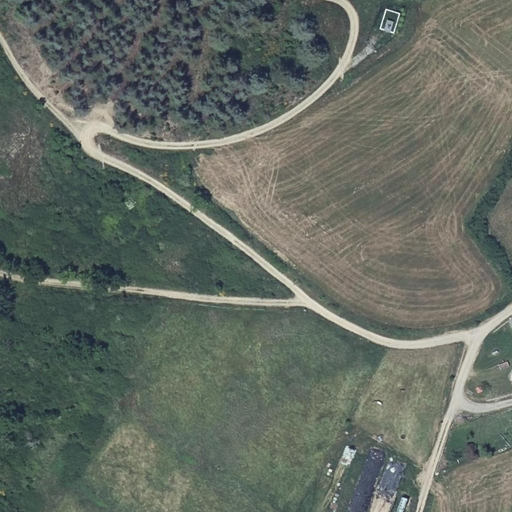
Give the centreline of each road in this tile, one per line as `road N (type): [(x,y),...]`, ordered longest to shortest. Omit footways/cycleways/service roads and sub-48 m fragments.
road 1 (track): [(0,275),(250,304),(307,301),(248,249),(73,133),(0,36)]
road 2 (track): [(334,0),(352,24),(342,64),(320,92),(276,122),(215,144),(166,148),(85,125),(73,133)]
road 3 (track): [(307,301),(397,345),(476,338)]
road 4 (unclassified): [(511,310),(476,338),(458,389),(469,408),(511,402)]
road 5 (track): [(458,389),(420,511)]
